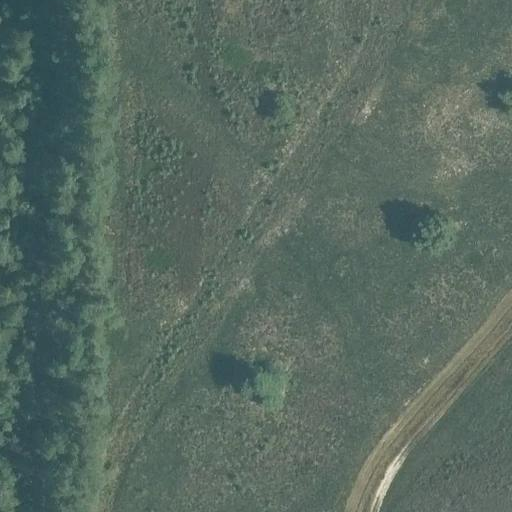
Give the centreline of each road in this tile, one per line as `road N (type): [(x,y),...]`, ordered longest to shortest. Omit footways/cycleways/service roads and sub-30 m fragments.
road 1 (unknown): [(511,300),(383,447),(351,511)]
road 2 (track): [(511,334),(400,459),(375,511)]
